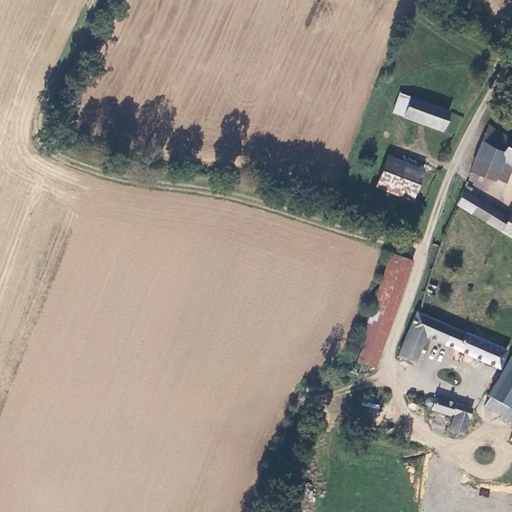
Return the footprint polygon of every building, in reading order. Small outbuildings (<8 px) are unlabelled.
[(386,114),(397,118),(404,97),(394,93),(386,114)] [(438,131),(444,111),(404,97),(397,118),(438,131)] [(478,147),(469,170),(489,179),(490,176),(496,163),(495,163),(500,154),(508,160),(510,161),(511,162),(511,136),(489,124),(478,147)] [(496,163),(490,176),(501,181),(510,161),(508,160),(500,154),(495,163),(496,163)] [(380,159),(372,182),(408,195),(417,173),(380,159)] [(462,189),(457,206),(500,230),(508,216),(462,189)] [(508,216),(500,230),(511,237),(511,214),(510,213),(508,216)] [(411,259),(388,252),(350,357),(372,368),(411,259)] [(470,329),(417,308),(398,355),(413,362),(421,346),(428,349),(433,338),(499,365),(508,346),(489,336),(492,328),(475,321),(470,329)] [(511,346),(511,348),(490,393),(494,395),(491,403),(511,412),(511,346)] [(457,414),(454,429),(469,432),(476,405),(436,395),(435,398),(426,397),(423,399),(423,403),(457,414)]
